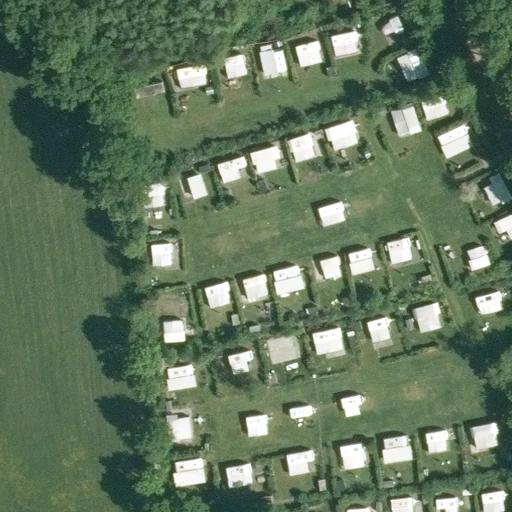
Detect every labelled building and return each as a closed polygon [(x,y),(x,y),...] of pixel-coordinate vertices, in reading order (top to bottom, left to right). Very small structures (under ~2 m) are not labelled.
[(397,42),(414,33),(403,12),(386,21),(397,42)] [(341,59),(367,53),(362,31),(336,37),(341,59)] [(307,68),(329,63),(325,43),(302,48),(307,68)] [(412,71),(427,65),(420,47),(404,53),(412,71)] [(264,57),(268,74),(287,70),(283,52),(264,57)] [(204,84),(209,103),(220,100),(215,81),(204,84)] [(432,112),(448,106),(444,97),(428,103),(432,112)] [(354,120),(331,127),(338,148),(361,141),(354,120)] [(446,135),(453,153),(472,145),(464,127),(446,135)] [(299,159),(325,154),(322,137),(296,142),(299,159)] [(278,149),(256,151),(258,172),(280,170),(278,149)] [(224,165),(226,183),(249,179),(246,161),(224,165)] [(490,202),(509,192),(501,174),(481,183),(490,202)] [(189,199),(208,195),(203,176),(184,180),(189,199)] [(150,213),(168,210),(165,195),(147,198),(150,213)] [(511,216),(493,223),(501,245),(511,240),(511,216)] [(411,258),(406,238),(388,243),(393,263),(411,258)] [(488,245),(468,251),(475,271),(494,265),(488,245)] [(171,277),(170,246),(155,247),(156,278),(171,277)] [(375,250),(353,252),(355,272),(376,271),(375,250)] [(339,258),(315,261),(318,282),(342,279),(339,258)] [(299,266),(274,274),(281,297),(307,290),(299,266)] [(236,283),(241,305),(267,299),(262,278),(236,283)] [(233,285),(207,288),(210,308),(226,306),(225,294),(234,293),(233,285)] [(411,309),(413,327),(442,323),(440,306),(411,309)] [(182,327),(181,307),(161,308),(162,328),(182,327)] [(390,319),(368,323),(369,334),(392,330),(390,319)] [(342,330),(314,334),(318,357),(346,353),(342,330)] [(269,347),(275,368),(301,361),(295,341),(269,347)] [(227,359),(229,371),(239,369),(241,378),(258,375),(254,354),(227,359)] [(194,369),(167,371),(169,393),(196,391),(194,369)] [(191,416),(170,419),(174,449),(185,448),(183,431),(193,430),(191,416)] [(500,427),(478,430),(481,455),(503,452),(500,427)] [(412,463),(407,440),(382,445),(386,467),(412,463)] [(439,468),(461,465),(458,441),(436,444),(439,468)] [(318,461),(291,463),(292,473),(318,471),(318,461)] [(340,490),(360,489),(359,464),(339,465),(340,490)] [(178,473),(182,491),(203,486),(199,468),(178,473)] [(233,493),(248,487),(242,472),(227,478),(233,493)] [(504,511),(501,495),(481,498),(483,511),(504,511)] [(458,500),(438,504),(439,511),(459,511),(460,511),(458,500)]
